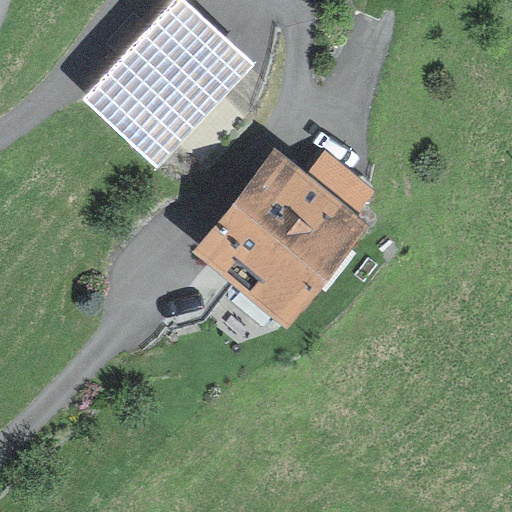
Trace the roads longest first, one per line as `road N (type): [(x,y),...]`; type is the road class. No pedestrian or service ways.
road 1 (track): [(299,40),(268,135),(155,242),(116,338),(0,454)]
road 2 (track): [(0,137),(65,87),(136,0)]
